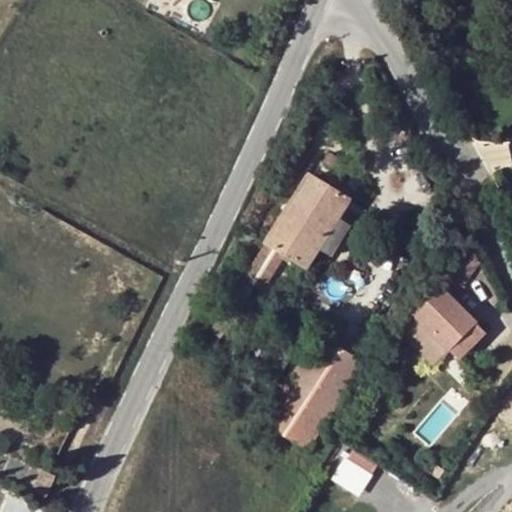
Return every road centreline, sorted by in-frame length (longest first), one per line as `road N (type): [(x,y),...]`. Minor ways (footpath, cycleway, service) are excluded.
road 1 (tertiary): [(313,0),(86,511)]
road 2 (unclassified): [(365,0),(511,291)]
